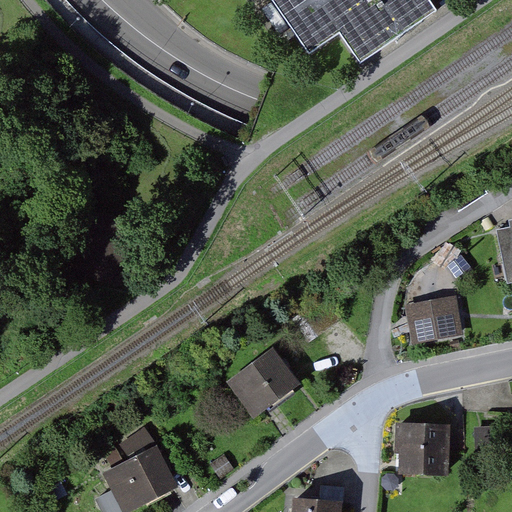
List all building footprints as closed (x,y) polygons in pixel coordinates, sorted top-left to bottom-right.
[(267,0),(305,55),(335,35),(356,66),(436,11),(428,0),(267,0)] [(67,278),(118,289),(132,222),(81,211),(67,278)] [(328,329),(341,320),(324,297),(299,315),(317,338),(328,329)] [(454,297),(401,307),(409,347),(462,337),(454,297)] [(296,387),(268,349),(222,383),(250,421),(296,387)] [(447,426),(391,423),(388,476),(444,478),(447,426)] [(127,511),(174,488),(152,447),(98,475),(117,511),(127,511)] [(336,511),(337,501),(287,498),(286,511),(336,511)]
